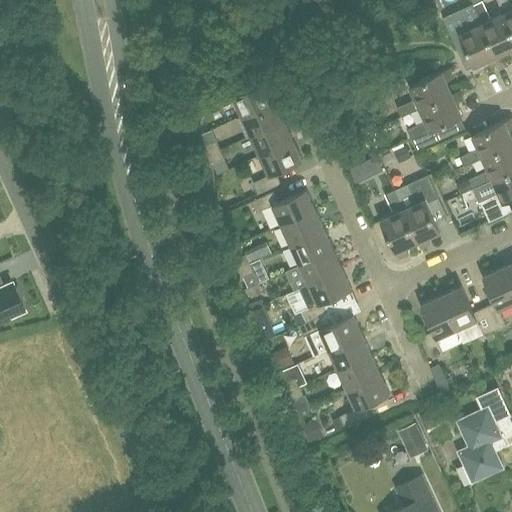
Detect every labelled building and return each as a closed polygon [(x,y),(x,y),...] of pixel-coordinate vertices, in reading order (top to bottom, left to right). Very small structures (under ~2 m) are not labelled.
[(511,31),(503,12),(491,18),(482,0),(481,0),(473,4),(481,22),(497,55),(509,49),(511,53),(511,52),(511,31)] [(511,5),(509,0),(497,0),(503,12),(511,31),(511,5)] [(497,55),(481,22),(468,28),(460,10),(451,14),(474,65),(487,59),(489,63),(494,61),(495,64),(500,61),(497,55)] [(402,115),(420,106),(453,91),(447,80),(451,78),(449,72),(452,71),(450,66),(410,84),(416,97),(398,106),(402,115)] [(242,116),(276,100),(266,80),(240,92),(235,81),(212,91),(217,103),(232,96),(242,116)] [(453,91),(420,106),(425,119),(407,127),(417,148),(439,137),(434,127),(462,114),(457,101),(461,99),(459,95),(462,93),(460,88),(453,91)] [(284,119),(276,100),(242,116),(250,135),(284,119)] [(371,113),(356,121),(362,134),(377,126),(371,113)] [(483,156),(511,142),(511,134),(509,129),(511,127),(511,122),(511,121),(511,115),(473,133),(479,147),(461,155),(465,164),(483,156)] [(293,139),(284,119),(250,135),(259,154),(293,139)] [(209,153),(221,148),(216,139),(205,145),(209,153)] [(293,139),(259,154),(268,174),(253,181),(258,192),(281,182),(276,171),(303,159),(293,139)] [(511,142),(483,156),(489,169),(471,177),(475,186),(493,177),(511,168),(511,142)] [(405,144),(397,147),(402,159),(411,155),(406,143),(405,144)] [(221,148),(209,153),(213,162),(225,157),(221,148)] [(419,153),(414,156),(419,165),(426,169),(419,153)] [(367,159),(374,173),(383,169),(376,154),(367,159)] [(511,168),(493,177),(475,186),(480,199),(490,219),(511,209),(511,207),(508,198),(511,195),(511,168)] [(404,207),(419,240),(422,246),(426,244),(425,241),(429,239),(428,235),(441,229),(428,201),(439,196),(429,173),(407,183),(416,202),(404,207)] [(471,177),(456,184),(460,192),(475,186),(471,177)] [(282,224),(315,209),(306,188),(280,201),(275,190),(252,201),(257,212),(273,204),(282,224)] [(419,240),(404,207),(395,189),(386,193),(394,211),(381,217),(399,256),(405,254),(403,251),(408,249),(406,245),(419,240)] [(315,209),(282,224),(291,244),(325,228),(315,209)] [(325,228),(291,244),(300,263),(334,248),(325,228)] [(300,263),(309,282),(309,283),(343,267),(334,248),(300,263)] [(239,268),(250,262),(246,253),(235,259),(239,268)] [(511,261),(503,265),(511,283),(511,261)] [(250,262),(239,268),(243,276),(254,271),(250,262)] [(511,301),(511,283),(503,265),(483,274),(495,301),(485,306),(496,329),(507,324),(500,307),(511,301)] [(343,267),(309,283),(309,282),(298,286),(309,308),(294,314),(299,325),(308,321),(323,314),(330,310),(325,300),(352,288),(343,267)] [(0,319),(23,309),(21,303),(25,302),(17,285),(14,287),(11,281),(4,285),(0,286),(0,319)] [(258,283),(247,288),(251,297),(263,292),(258,283)] [(462,284),(441,293),(457,327),(477,318),(485,334),(496,329),(485,306),(474,311),(462,284)] [(457,327),(441,293),(421,303),(433,330),(423,334),(434,357),(445,352),(438,336),(457,327)] [(263,340),(276,335),(263,305),(251,311),(263,340)] [(323,314),(308,321),(299,325),(305,336),(315,356),(329,349),(364,333),(354,313),(328,325),(323,314)] [(373,352),(364,333),(329,349),(338,368),(373,352)] [(269,353),(277,367),(293,359),(285,345),(269,353)] [(382,372),(373,352),(338,368),(348,388),(382,372)] [(382,372),(348,388),(357,407),(341,415),(346,425),(369,414),(364,404),(391,392),(382,372)] [(288,391),(300,386),(296,377),(284,382),(288,391)] [(300,386),(288,391),(292,400),(304,394),(300,386)] [(506,446),(511,443),(511,422),(509,415),(511,414),(498,388),(478,397),(484,408),(458,420),(470,445),(459,450),(473,481),(504,466),(492,441),(501,436),(506,446)] [(314,420),(303,425),(309,441),(321,437),(314,420)] [(429,448),(416,421),(399,430),(411,457),(429,448)] [(422,474),(397,486),(406,505),(391,511),(423,511),(436,506),(422,474)]
